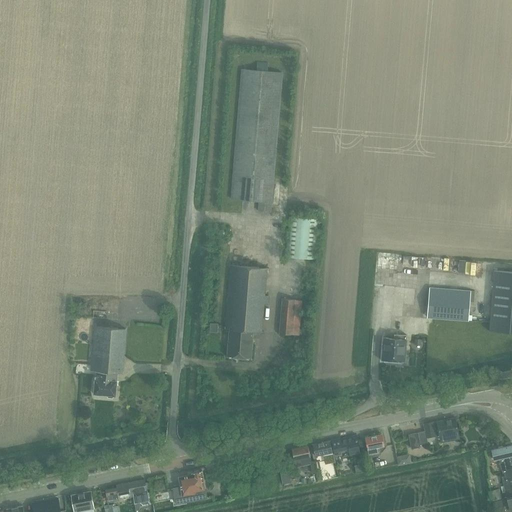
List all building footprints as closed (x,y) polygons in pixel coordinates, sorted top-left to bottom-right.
[(258,211),(271,212),(282,73),(241,70),(231,199),(259,201),(258,211)] [(315,260),(318,219),(288,217),(285,258),(315,260)] [(267,269),(230,266),(224,330),(229,330),(227,357),(251,359),(253,332),(261,333),(264,304),(268,304),(269,296),(265,296),(267,269)] [(490,330),(511,331),(511,270),(493,269),(490,330)] [(468,321),(469,302),(469,301),(473,302),(475,291),(470,291),(429,288),(427,318),(468,321)] [(279,334),(291,335),(299,335),(302,301),(294,300),(282,299),(279,334)] [(96,371),(94,394),(107,395),(108,397),(113,397),(115,395),(117,373),(122,373),(126,329),(95,326),(91,370),(96,371)] [(393,339),(383,338),(381,360),(404,362),(406,340),(406,335),(394,334),(393,339)] [(501,379),(502,379),(511,376),(511,370),(500,373),(501,379)] [(408,435),(411,449),(421,447),(420,445),(427,443),(426,438),(439,436),(440,443),(459,439),(455,418),(424,424),(425,431),(408,435)] [(368,450),(369,456),(381,453),(379,447),(384,446),(381,435),(365,438),(368,450)] [(334,455),(341,453),(341,458),(359,454),(355,436),(331,441),(334,455)] [(334,459),(330,442),(330,441),(313,444),(313,447),(311,448),(312,454),(315,453),(315,456),(324,454),(326,461),(334,459)] [(504,473),(505,476),(502,477),(507,499),(511,497),(511,444),(491,449),(494,461),(499,460),(501,471),(502,474),(504,473)] [(292,449),(296,467),(297,472),(312,468),(311,464),(307,446),(292,449)] [(403,456),(396,457),(398,465),(404,464),(403,456)] [(278,463),(280,474),(282,481),(289,480),(288,473),(285,462),(278,463)] [(362,464),(354,466),(356,474),(364,472),(362,464)] [(207,499),(205,490),(202,471),(201,471),(199,470),(195,471),(194,472),(192,473),(192,475),(179,477),(180,487),(173,488),(176,503),(184,502),(183,496),(192,495),(193,501),(207,499)] [(130,482),(132,494),(134,503),(149,500),(147,489),(149,489),(148,483),(145,484),(144,479),(130,482)] [(119,496),(132,494),(130,482),(116,485),(116,488),(105,490),(108,503),(119,501),(119,496)] [(491,501),(502,498),(499,489),(488,492),(491,501)] [(71,495),(74,511),(93,511),(93,508),(94,508),(90,491),(71,495)] [(60,511),(57,498),(43,501),(44,503),(41,503),(33,505),(34,511),(60,511)] [(505,511),(502,500),(493,502),(495,511),(505,511)]
